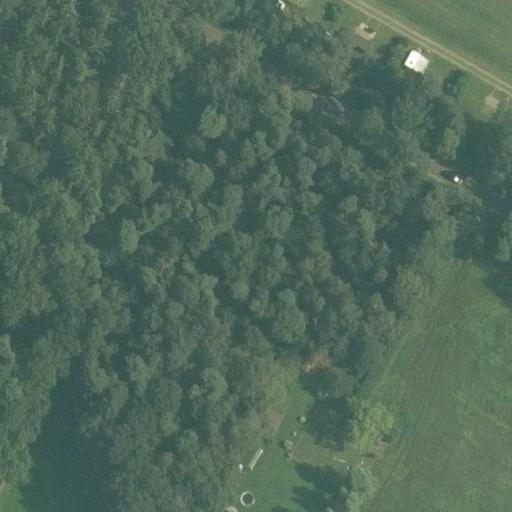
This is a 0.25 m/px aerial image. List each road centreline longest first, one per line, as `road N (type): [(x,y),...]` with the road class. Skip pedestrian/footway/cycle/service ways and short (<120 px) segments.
road 1 (unclassified): [(112,511),(53,334),(29,230),(40,180),(135,0)]
road 2 (unclassified): [(511,213),(145,0)]
